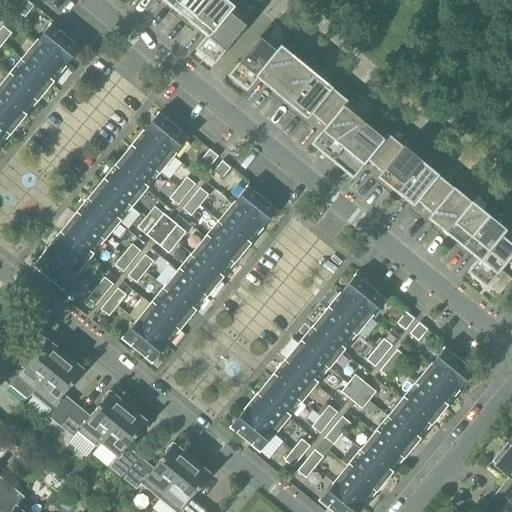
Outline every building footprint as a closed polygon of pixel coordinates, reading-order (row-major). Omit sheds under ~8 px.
[(24,0),(15,11),(24,18),(33,7),(24,0)] [(209,0),(181,0),(177,5),(193,19),(209,0)] [(209,0),(193,19),(209,32),(210,33),(227,13),(228,14),(232,8),(221,0),(209,0)] [(210,33),(209,32),(194,50),(213,65),(244,27),(228,14),(227,13),(210,33)] [(35,43),(64,67),(78,50),(49,26),(35,43)] [(2,27),(0,30),(0,42),(2,45),(11,34),(2,27)] [(246,92),(260,74),(259,73),(276,53),(274,52),(258,39),(227,77),(246,92)] [(50,84),(64,67),(35,43),(21,60),(50,84)] [(260,74),(276,87),(296,61),(279,47),(274,52),(276,53),(259,73),(260,74)] [(7,77),(37,101),(50,84),(21,60),(7,77)] [(313,75),(296,61),(276,87),(292,100),(313,75)] [(292,100),(309,114),(330,89),(313,75),(292,100)] [(0,98),(23,117),(37,101),(7,77),(0,85),(0,98)] [(309,114),(325,127),(326,128),(342,108),(343,109),(348,103),(330,89),(309,114)] [(0,126),(9,134),(23,117),(0,98),(0,126)] [(342,108),(326,128),(325,127),(310,145),(313,147),(331,162),(341,149),(362,124),(343,109),(342,108)] [(157,115),(143,132),(172,156),(186,139),(157,115)] [(382,140),(380,139),(362,124),(341,149),(331,162),(352,179),(366,161),(365,160),(382,140)] [(0,145),(9,134),(0,126),(0,145)] [(143,132),(129,149),(158,173),(172,156),(143,132)] [(365,160),(366,161),(382,174),(402,148),(385,134),(380,139),(382,140),(365,160)] [(382,174),(398,187),(419,162),(402,148),(382,174)] [(129,149),(115,165),(145,189),(158,173),(129,149)] [(208,169),(217,158),(208,151),(199,162),(208,169)] [(221,162),(212,173),(221,180),(230,169),(221,162)] [(436,176),(419,162),(398,187),(415,201),(436,176)] [(102,182),(131,206),(145,189),(115,165),(102,182)] [(436,176),(415,201),(432,215),(452,189),(436,176)] [(186,195),(195,185),(186,178),(177,188),(186,195)] [(102,182),(88,199),(117,223),(131,206),(102,182)] [(186,195),(177,188),(169,199),(177,206),(186,195)] [(232,205),(261,229),(275,212),(246,188),(232,205)] [(199,189),(191,199),(199,206),(208,196),(199,189)] [(469,203),(452,189),(432,215),(448,229),(469,203)] [(74,216),(104,240),(117,223),(88,199),(74,216)] [(191,199),(182,210),(191,217),(199,206),(191,199)] [(486,217),(469,203),(448,229),(465,242),(486,217)] [(247,246),(261,229),(232,205),(218,222),(247,246)] [(154,207),(146,218),(161,231),(170,220),(167,218),(154,207)] [(104,240),(74,216),(61,232),(90,256),(104,240)] [(482,256),(498,236),(499,237),(504,232),(486,217),(465,242),(481,255),(482,256)] [(150,239),(152,241),(161,231),(146,218),(137,228),(150,239)] [(170,220),(161,231),(177,243),(185,233),(172,222),(170,220)] [(204,238),(234,263),(247,246),(218,222),(204,238)] [(177,243),(161,231),(152,241),(155,243),(168,254),(177,243)] [(61,232),(47,249),(76,273),(90,256),(61,232)] [(511,255),(511,247),(499,237),(498,236),(482,256),(481,255),(466,273),(485,288),(511,255)] [(220,279),(234,263),(204,238),(191,255),(220,279)] [(131,244),(123,255),(131,262),(140,252),(131,244)] [(76,273),(47,249),(33,266),(62,290),(76,273)] [(123,272),(131,262),(123,255),(114,265),(123,272)] [(136,266),(144,273),(153,262),(144,255),(136,266)] [(177,272),(206,296),(220,279),(191,255),(177,272)] [(136,266),(127,276),(136,283),(144,273),(136,266)] [(192,313),(206,296),(177,272),(163,289),(192,313)] [(340,294),(369,318),(383,300),(354,276),(340,294)] [(104,278),(95,288),(104,295),(113,285),(104,278)] [(491,289),(499,294),(506,285),(499,279),(499,280),(491,289)] [(95,306),(104,295),(95,288),(87,299),(95,306)] [(108,299),(117,306),(126,296),(117,289),(108,299)] [(192,313),(163,289),(150,305),(179,329),(192,313)] [(340,294),(326,310),(355,334),(369,318),(340,294)] [(108,299),(100,310),(108,317),(117,306),(108,299)] [(165,346),(179,329),(150,305),(136,322),(165,346)] [(326,310),(312,327),(341,351),(355,334),(326,310)] [(405,331),(414,320),(405,313),(396,323),(405,331)] [(165,346),(136,322),(122,339),(151,363),(165,346)] [(418,323),(409,334),(418,341),(427,331),(418,323)] [(312,327),(299,344),(328,368),(341,351),(312,327)] [(383,357),(392,347),(383,339),(374,350),(383,357)] [(36,389),(63,357),(44,342),(25,365),(12,354),(0,368),(0,378),(26,400),(31,395),(35,389),(36,389)] [(299,344),(285,361),(314,385),(328,368),(299,344)] [(429,367),(458,391),(472,373),(443,349),(429,367)] [(383,357),(374,350),(366,360),(374,367),(383,357)] [(396,350),(388,361),(396,368),(405,357),(396,350)] [(58,426),(75,406),(62,395),(81,372),(63,357),(36,389),(35,389),(31,395),(49,410),(45,415),(58,426)] [(285,361),(271,377),(300,401),(314,385),(285,361)] [(388,378),(396,368),(388,361),(379,371),(388,378)] [(415,384),(444,408),(458,391),(429,367),(415,384)] [(355,375),(343,389),(354,397),(365,384),(363,382),(355,375)] [(271,377),(257,394),(287,418),(300,401),(271,377)] [(365,384),(354,397),(365,406),(376,393),(367,386),(365,384)] [(430,424),(444,408),(415,384),(401,400),(430,424)] [(351,401),(354,397),(343,389),(340,393),(351,401)] [(95,448),(126,409),(108,394),(89,417),(75,406),(58,426),(72,438),(76,432),(95,448)] [(257,394),(244,411),(273,435),(287,418),(257,394)] [(365,406),(354,397),(351,401),(361,410),(365,406)] [(388,417),(417,441),(430,424),(401,400),(388,417)] [(319,417),(328,424),(337,413),(328,406),(319,417)] [(144,424),(126,409),(95,448),(113,462),(109,468),(122,479),(139,458),(125,447),(144,424)] [(273,435),(244,411),(229,428),(259,452),(273,435)] [(319,435),(328,424),(319,417),(311,427),(319,435)] [(333,428),(341,435),(350,424),(341,417),(333,428)] [(403,458),(417,441),(388,417),(374,434),(403,458)] [(333,446),(341,435),(333,428),(324,438),(333,446)] [(360,450),(389,474),(403,458),(374,434),(360,450)] [(292,450),(301,457),(309,447),(301,439),(292,450)] [(511,446),(508,443),(498,456),(501,459),(495,467),(509,478),(505,484),(511,489),(511,446)] [(158,499),(189,461),(171,446),(152,469),(139,458),(122,479),(136,490),(140,485),(158,499)] [(292,468),(301,457),(292,450),(283,461),(292,468)] [(305,461),(314,468),(322,457),(314,450),(305,461)] [(376,491),(389,474),(360,450),(346,467),(376,491)] [(207,477),(189,461),(158,499),(173,511),(203,511),(188,500),(207,477)] [(305,479),(314,468),(305,461),(296,472),(305,479)] [(333,484),(362,508),(376,491),(346,467),(333,484)] [(0,497),(9,486),(0,478),(0,497)] [(331,511),(358,511),(362,508),(333,484),(318,501),(331,511)] [(30,511),(18,502),(23,497),(9,486),(0,497),(0,511),(30,511)] [(511,511),(511,505),(496,493),(488,504),(497,511),(511,511)]
